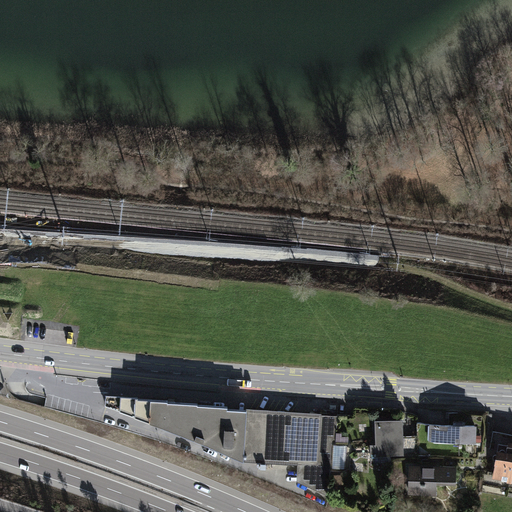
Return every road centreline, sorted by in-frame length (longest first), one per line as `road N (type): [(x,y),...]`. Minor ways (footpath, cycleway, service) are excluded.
road 1 (primary): [(511,396),(0,353)]
road 2 (motorway): [(246,511),(0,421)]
road 3 (motorway): [(0,452),(168,511)]
